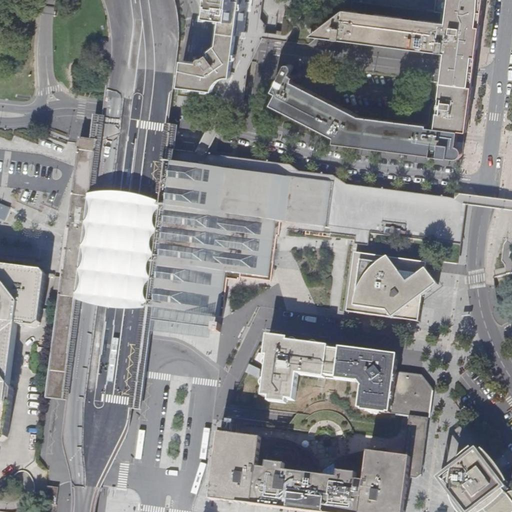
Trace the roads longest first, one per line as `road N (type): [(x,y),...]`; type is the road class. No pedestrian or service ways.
road 1 (residential): [(186,121),(344,172),(485,189)]
road 2 (residential): [(500,76),(199,40)]
road 3 (unclassified): [(184,487),(195,471),(206,371),(164,360),(155,376),(143,478),(153,483)]
road 4 (residential): [(492,343),(476,278),(485,189)]
